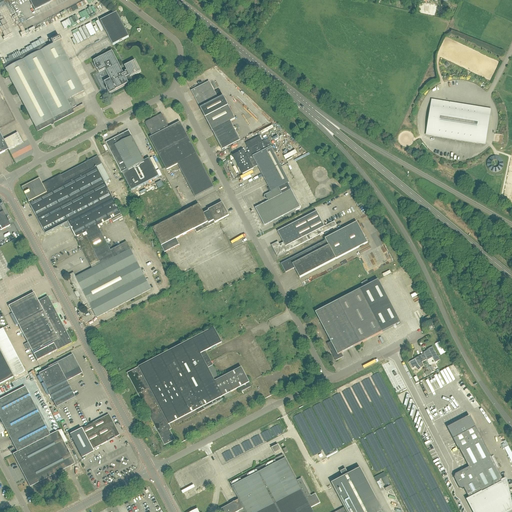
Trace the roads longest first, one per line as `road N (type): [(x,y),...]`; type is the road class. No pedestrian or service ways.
road 1 (primary): [(297,98),(395,218),(469,364),(511,425)]
road 2 (unclassified): [(328,380),(185,103),(171,93)]
road 3 (tertiary): [(151,470),(1,188)]
road 4 (secondary): [(511,276),(297,98)]
road 5 (primary): [(511,224),(297,98)]
road 6 (unclassified): [(151,470),(328,380)]
road 7 (secondary): [(297,98),(175,0)]
road 8 (unknown): [(77,327),(152,287),(125,228)]
road 9 (unclassified): [(171,93),(42,159)]
road 10 (unknown): [(278,404),(264,390),(249,389),(183,424),(185,453)]
road 11 (unclassified): [(120,0),(177,43),(171,93)]
